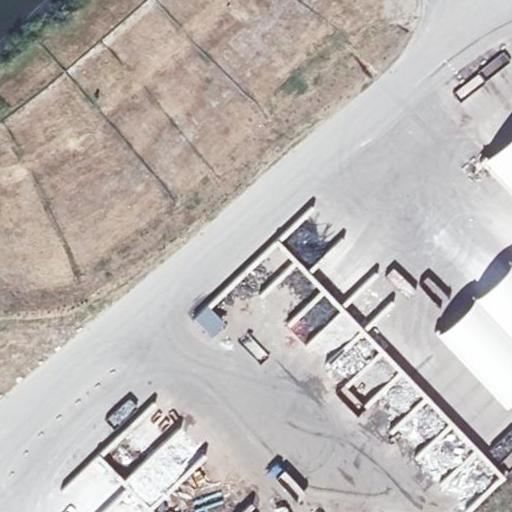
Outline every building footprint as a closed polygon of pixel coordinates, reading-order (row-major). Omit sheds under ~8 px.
[(448,185),(439,191),(455,213),(464,207),(448,185)] [(312,257),(329,283),(351,268),(333,242),(312,257)] [(340,280),(330,286),(345,311),(355,305),(340,280)] [(370,306),(349,319),(365,345),(387,331),(370,306)] [(284,400),(292,422),(315,413),(306,391),(284,400)]
